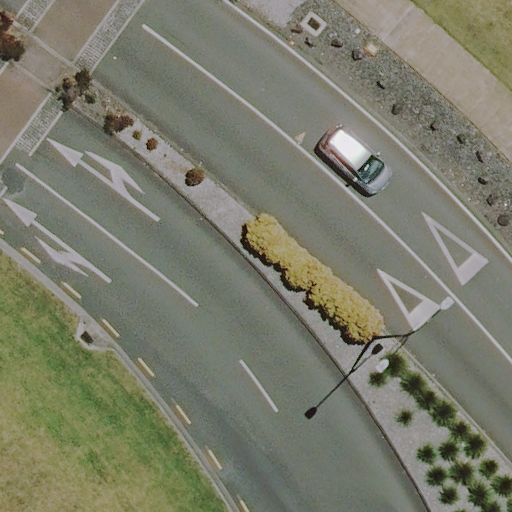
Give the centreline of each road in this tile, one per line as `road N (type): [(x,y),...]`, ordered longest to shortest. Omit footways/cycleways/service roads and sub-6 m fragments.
road 1 (tertiary): [(108,0),(224,85),(368,209),(511,360)]
road 2 (tertiary): [(343,511),(220,335),(138,253),(0,145)]
